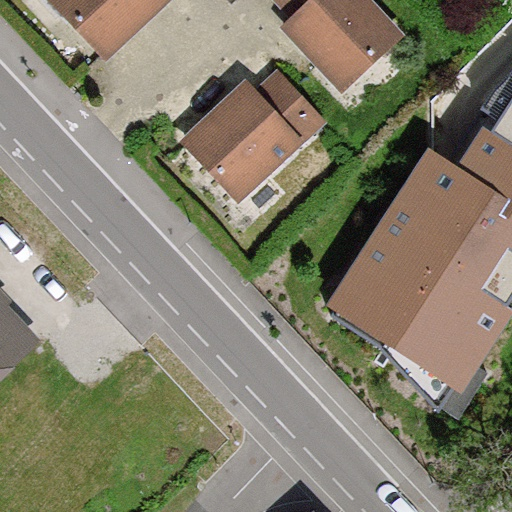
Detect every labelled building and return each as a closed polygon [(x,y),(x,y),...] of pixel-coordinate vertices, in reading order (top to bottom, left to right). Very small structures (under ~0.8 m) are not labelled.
[(56,0),(107,54),(165,0),(164,0),(56,0)] [(397,37),(362,0),(282,0),(300,19),(290,29),(343,87),(397,37)] [(319,122),(279,78),(258,98),(248,87),(189,142),(239,196),(319,122)] [(434,139),(323,311),(468,405),(511,336),(511,80),(462,157),(434,139)] [(0,365),(28,340),(0,309),(0,365)]
